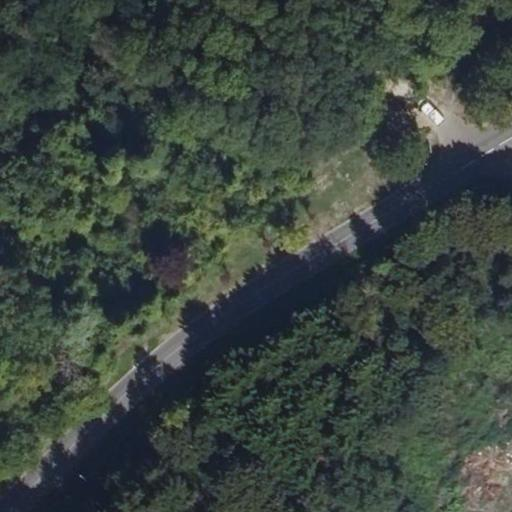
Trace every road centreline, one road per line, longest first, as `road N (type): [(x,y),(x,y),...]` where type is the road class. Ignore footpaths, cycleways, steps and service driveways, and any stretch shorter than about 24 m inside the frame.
road 1 (tertiary): [(11,511),(150,373),(253,298),(491,149)]
road 2 (track): [(444,122),(482,37),(511,9)]
